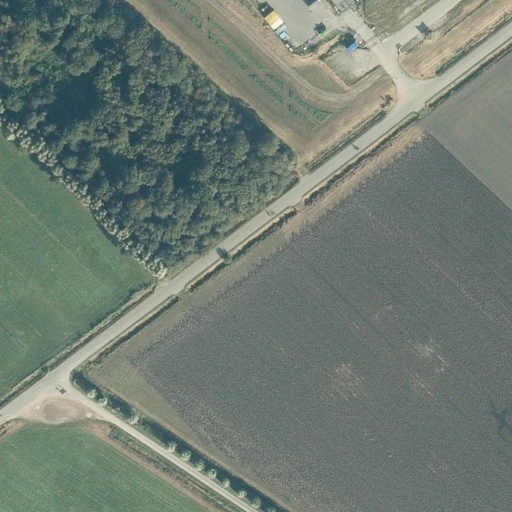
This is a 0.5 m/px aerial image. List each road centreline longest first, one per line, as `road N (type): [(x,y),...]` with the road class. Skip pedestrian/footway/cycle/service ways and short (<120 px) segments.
road 1 (unclassified): [(53,377),(511,30)]
road 2 (unclassified): [(253,511),(53,377)]
